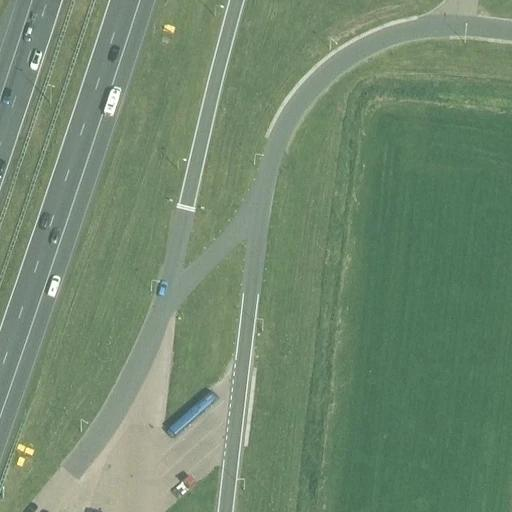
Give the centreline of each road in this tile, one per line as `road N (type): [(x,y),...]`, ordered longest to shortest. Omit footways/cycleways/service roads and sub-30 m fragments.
road 1 (motorway): [(0,393),(131,0)]
road 2 (motorway): [(38,0),(0,115)]
